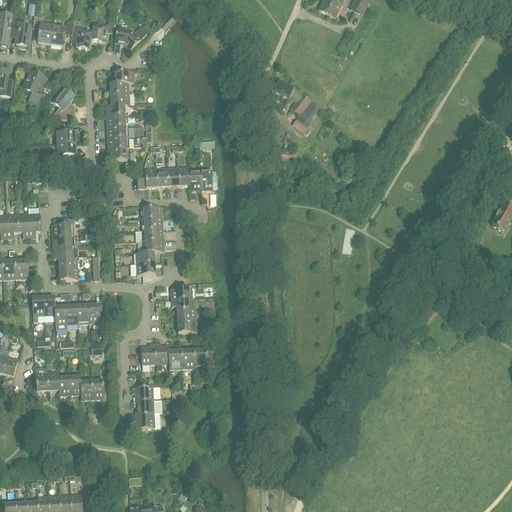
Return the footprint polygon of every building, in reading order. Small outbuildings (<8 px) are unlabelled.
[(324,0),(318,12),(335,20),(343,0),(324,0)] [(354,0),(349,12),(362,17),(363,18),(371,0),(354,0)] [(37,44),(50,46),(53,29),(40,27),(41,20),(34,18),(35,12),(29,11),(28,20),(34,20),(32,31),(39,32),(37,44)] [(11,19),(0,16),(0,47),(7,48),(11,19)] [(65,31),(53,29),(50,46),(63,48),(65,37),(72,38),(73,28),(73,25),(66,24),(65,31)] [(93,35),(92,35),(91,43),(105,45),(106,35),(112,36),(114,24),(108,24),(107,28),(94,26),(93,35)] [(24,27),(13,25),(11,40),(16,41),(15,47),(19,48),(19,50),(25,51),(25,49),(28,49),(31,29),(23,28),(24,27)] [(90,52),(91,43),(92,35),(82,33),(82,29),(73,28),(72,38),(71,45),(76,46),(75,50),(90,52)] [(116,30),(114,45),(115,45),(117,46),(120,46),(123,47),(129,53),(140,42),(147,35),(141,29),(134,36),(131,32),(116,30)] [(0,97),(10,99),(12,83),(5,82),(7,73),(0,72),(0,97)] [(47,96),(40,92),(46,81),(30,73),(24,84),(26,85),(23,91),(32,96),(28,104),(37,108),(47,96)] [(114,75),(115,86),(128,86),(133,86),(133,74),(114,75)] [(299,117),(297,121),(307,129),(310,126),(308,124),(319,110),(293,90),(279,83),(274,94),(288,100),(290,95),(298,101),(291,111),(299,117)] [(110,86),(110,97),(129,97),(128,86),(115,86),(110,86)] [(56,94),(49,102),(53,106),(59,110),(54,116),(62,123),(75,122),(75,112),(69,107),(70,105),(74,100),(64,92),(60,97),(56,94)] [(110,97),(111,108),(124,108),(129,108),(129,97),(110,97)] [(106,108),(106,120),(125,119),(124,108),(111,108),(106,108)] [(316,116),(309,123),(314,128),(321,121),(316,116)] [(106,120),(107,131),(125,130),(125,119),(106,120)] [(297,121),(292,127),(303,135),(304,135),(306,137),(311,132),(307,129),(297,121)] [(62,130),(49,131),(49,136),(56,136),(57,147),(75,146),(75,135),(63,135),(62,130)] [(107,131),(107,142),(126,141),(125,130),(107,131)] [(286,134),(281,143),(285,145),(289,136),(286,134)] [(147,151),(147,147),(146,144),(151,144),(151,139),(146,140),(136,140),(136,143),(138,143),(138,145),(142,145),(143,151),(147,151)] [(107,142),(108,153),(126,152),(126,141),(107,142)] [(286,144),(282,152),(287,154),(291,147),(286,144)] [(49,147),(46,150),(46,152),(50,155),(50,164),(63,164),(63,158),(76,158),(75,146),(57,147),(49,147)] [(127,163),(127,160),(126,152),(108,153),(108,160),(104,161),(104,167),(108,166),(108,164),(127,163)] [(177,170),(166,171),(167,190),(178,189),(177,170)] [(178,189),(189,189),(190,189),(189,175),(190,175),(189,170),(177,170),(178,189)] [(137,191),(149,190),(156,190),(156,171),(144,172),(144,175),(137,176),(137,191)] [(166,171),(156,171),(156,190),(167,190),(166,171)] [(200,174),(190,175),(189,175),(190,189),(189,189),(190,194),(201,193),(201,188),(200,174)] [(211,174),(200,174),(201,188),(201,193),(212,193),(211,174)] [(511,209),(504,205),(499,213),(495,218),(496,219),(491,227),(503,234),(511,220),(511,209)] [(143,211),(143,222),(162,221),(162,210),(143,211)] [(39,216),(28,217),(29,240),(36,240),(35,235),(40,235),(39,216)] [(17,217),(6,218),(7,241),(14,241),(13,236),(18,236),(17,217)] [(28,217),(17,217),(18,236),(22,235),(22,241),(29,240),(28,217)] [(52,228),(52,239),(71,238),(70,221),(62,221),(62,227),(52,228)] [(163,232),(162,221),(143,222),(144,233),(163,232)] [(144,233),(144,244),(163,243),(163,232),(144,233)] [(123,234),(118,235),(118,234),(113,235),(114,245),(119,245),(118,240),(123,240),(123,234)] [(52,239),(53,251),(77,249),(71,249),(71,238),(52,239)] [(144,244),(145,255),(153,255),(164,254),(163,243),(144,244)] [(72,260),(77,260),(77,249),(53,251),(53,262),(59,261),(72,260)] [(135,255),(136,267),(155,266),(154,255),(164,254),(153,255),(145,255),(135,255)] [(59,261),(59,272),(78,271),(83,271),(83,260),(81,260),(77,260),(72,260),(59,261)] [(14,263),(2,264),(3,282),(15,282),(14,263)] [(28,281),(27,263),(14,263),(15,282),(28,281)] [(136,267),(136,278),(155,277),(155,266),(136,267)] [(78,282),(78,271),(59,272),(60,283),(78,282)] [(170,292),(171,303),(190,302),(189,291),(170,292)] [(44,318),(54,318),(55,318),(54,309),(55,309),(54,299),(43,300),(44,318)] [(32,300),(32,310),(33,319),(33,325),(38,324),(37,319),(44,318),(43,300),(32,300)] [(171,303),(171,309),(176,309),(177,314),(195,313),(195,301),(190,302),(171,303)] [(99,332),(104,332),(104,326),(103,307),(88,308),(88,326),(99,326),(99,332)] [(76,308),(65,309),(66,323),(66,327),(77,327),(76,308)] [(88,308),(76,308),(77,327),(88,326),(88,308)] [(65,309),(55,309),(54,309),(55,318),(54,318),(55,328),(66,327),(66,323),(65,309)] [(177,314),(177,325),(196,324),(195,313),(177,314)] [(196,335),(196,324),(177,325),(178,336),(196,335)] [(148,346),(148,349),(140,350),(141,367),(155,367),(154,346),(148,346)] [(160,346),(154,346),(155,367),(168,366),(169,372),(168,348),(160,349),(160,346)] [(168,348),(169,372),(182,371),(181,353),(169,353),(168,348)] [(193,352),(181,353),(182,371),(194,371),(193,352)] [(206,352),(193,352),(194,371),(207,370),(206,352)] [(18,362),(7,359),(2,377),(13,380),(18,362)] [(42,372),(42,375),(35,376),(36,394),(47,394),(46,375),(46,372),(42,372)] [(47,394),(58,393),(58,380),(58,374),(46,375),(47,394)] [(69,379),(58,380),(58,393),(58,399),(69,398),(69,379)] [(69,398),(80,398),(80,397),(80,384),(81,384),(80,379),(69,379),(69,398)] [(102,383),(91,384),(92,402),(103,401),(102,383)] [(91,384),(81,384),(80,384),(80,397),(80,398),(80,403),(92,402),(91,384)] [(152,389),(131,390),(131,397),(135,396),(135,404),(153,403),(152,389)] [(135,410),(136,417),(154,416),(153,403),(135,404),(132,404),(132,410),(135,410)] [(154,430),(154,416),(136,417),(132,417),(133,424),(136,424),(136,431),(154,430)] [(74,478),(69,478),(69,483),(70,483),(70,488),(75,488),(75,483),(82,482),(81,478),(80,478),(74,478)] [(129,488),(141,488),(141,480),(129,481),(129,488)] [(70,511),(70,498),(59,499),(59,511),(70,511)] [(82,511),(81,498),(70,498),(70,511),(82,511)] [(37,511),(48,511),(48,499),(37,500),(37,511)] [(59,511),(59,499),(48,499),(48,511),(59,511)] [(37,505),(27,505),(27,511),(37,511),(37,500),(37,505)]
